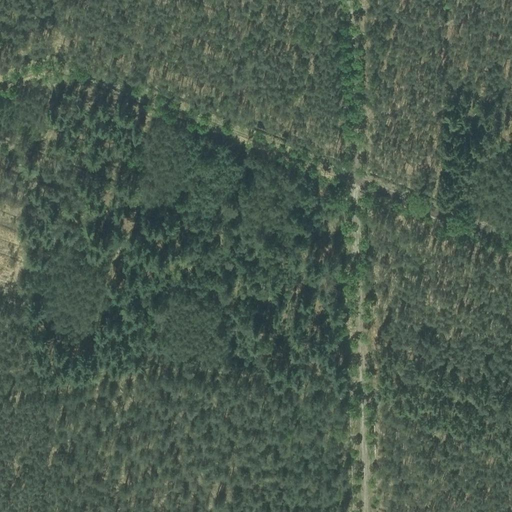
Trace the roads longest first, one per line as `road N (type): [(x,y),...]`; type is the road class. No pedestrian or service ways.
road 1 (track): [(0,393),(179,365),(358,382),(361,511)]
road 2 (track): [(0,75),(25,66),(55,69),(353,179)]
road 3 (track): [(358,382),(353,179)]
road 4 (track): [(511,37),(344,28)]
